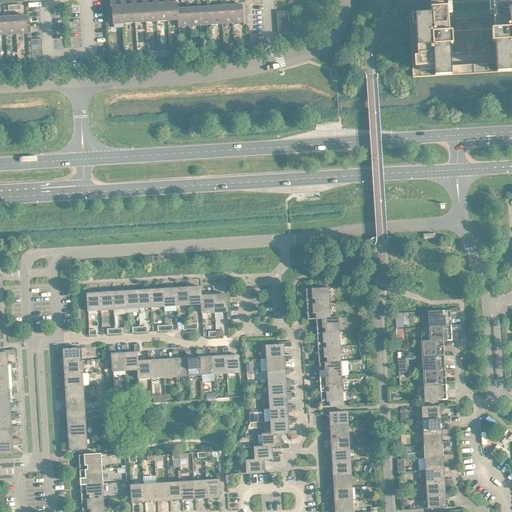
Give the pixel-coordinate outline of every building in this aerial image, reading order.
[(114,23),(125,22),(124,4),(122,4),(117,4),(116,0),(111,0),(112,5),(113,5),(114,23)] [(125,22),(136,21),(135,3),(133,3),(127,4),(127,0),(122,0),(122,4),(124,4),(125,22)] [(136,21),(147,21),(146,2),(144,3),(138,3),(137,0),(132,0),(133,3),(135,3),(136,21)] [(147,21),(158,20),(157,2),(155,2),(149,2),(148,0),(143,0),(144,3),(146,2),(147,21)] [(158,20),(168,19),(167,1),(165,1),(160,2),(159,0),(154,0),(155,2),(157,2),(158,20)] [(168,19),(179,19),(179,7),(178,0),(171,1),(170,0),(165,0),(165,1),(167,1),(168,19)] [(488,28),(488,38),(494,37),(494,40),(496,40),(498,62),(498,71),(508,70),(508,71),(511,70),(511,6),(511,7),(511,1),(491,2),(491,13),(495,13),(496,28),(493,28),(488,28)] [(244,3),(232,4),(233,22),(245,21),(244,3)] [(222,4),(211,5),(212,23),(223,22),(222,4)] [(232,4),(222,4),(223,22),(233,22),(232,4)] [(211,5),(200,6),(201,24),(212,23),(211,5)] [(436,68),(436,75),(453,74),(452,64),(451,43),(454,43),(454,40),(459,40),(459,30),(453,30),(450,30),(450,15),(453,15),(452,5),(432,6),(432,11),(413,13),(414,23),(417,23),(419,55),(416,55),(416,66),(420,66),(420,69),(436,68)] [(179,19),(179,25),(190,25),(189,6),(179,7),(179,19)] [(200,6),(189,6),(190,25),(201,24),(200,6)] [(16,14),(5,15),(7,33),(17,32),(16,14)] [(27,14),(16,14),(17,32),(28,32),(27,14)] [(453,30),(459,30),(488,28),(493,28),(493,15),(452,18),(453,30)] [(190,304),(202,303),(202,295),(202,294),(202,285),(189,286),(190,304)] [(165,305),(177,304),(176,286),(164,287),(165,305)] [(177,304),(190,304),(189,286),(176,286),(177,304)] [(152,306),(165,305),(164,287),(151,288),(152,306)] [(307,288),(308,303),(330,302),(329,287),(307,288)] [(140,307),(152,306),(151,288),(139,289),(140,307)] [(114,308),(127,307),(126,289),(113,290),(114,308)] [(127,307),(140,307),(139,289),(126,289),(127,307)] [(102,309),(114,308),(113,290),(101,291),(102,309)] [(89,309),(102,309),(101,291),(88,292),(89,309)] [(202,303),(203,312),(216,311),(215,293),(202,294),(202,295),(202,303)] [(228,293),(215,293),(216,311),(229,310),(228,293)] [(309,318),(317,318),(317,317),(331,316),(330,302),(308,303),(309,318)] [(429,310),(430,325),(452,324),(451,309),(429,310)] [(317,317),(317,318),(318,332),(340,331),(339,316),(331,316),(317,317)] [(430,325),(431,339),(431,340),(445,339),(445,340),(453,339),(452,324),(430,325)] [(318,332),(319,347),(341,345),(340,331),(318,332)] [(423,340),(423,355),(445,354),(445,340),(445,339),(431,340),(431,339),(423,340)] [(267,344),(268,357),(286,356),(285,354),(285,346),(293,345),(292,340),(284,341),(285,343),(267,344)] [(126,369),(139,368),(138,360),(139,359),(138,351),(141,351),(140,343),(135,343),(136,351),(128,351),(128,344),(123,344),(123,352),(125,351),(126,369)] [(113,370),(126,369),(125,351),(123,352),(116,352),(115,344),(110,345),(111,352),(112,352),(113,370)] [(319,347),(320,361),(342,360),(341,345),(319,347)] [(57,363),(65,363),(65,360),(83,359),(82,346),(64,348),(65,357),(57,358),(57,363)] [(224,347),(224,354),(226,354),(228,372),(241,371),(239,353),(230,354),(229,346),(224,347)] [(211,347),(212,355),(214,355),(215,373),(228,372),(226,354),(224,354),(217,355),(217,347),(211,347)] [(0,351),(0,364),(9,364),(9,362),(8,354),(16,354),(16,348),(8,349),(8,351),(0,351)] [(199,348),(199,356),(201,356),(202,373),(215,373),(214,355),(212,355),(204,355),(204,348),(199,348)] [(174,350),(174,357),(176,357),(177,375),(190,374),(189,356),(187,357),(179,357),(179,349),(174,350)] [(186,349),(187,357),(189,356),(190,374),(202,373),(201,356),(199,356),(192,356),(191,349),(186,349)] [(161,350),(162,358),(164,358),(165,376),(177,375),(176,357),(174,357),(167,358),(166,350),(161,350)] [(148,351),(149,359),(151,359),(152,377),(165,376),(164,358),(162,358),(154,359),(154,351),(148,351)] [(268,357),(268,370),(286,369),(286,366),(286,359),(293,359),(293,353),(285,354),(286,356),(268,357)] [(423,355),(424,370),(446,368),(445,354),(423,355)] [(407,357),(399,357),(400,371),(408,371),(407,357)] [(58,376),(66,375),(66,373),(84,372),(83,359),(65,360),(65,363),(65,370),(58,370),(58,376)] [(139,368),(139,377),(152,377),(151,359),(149,359),(139,359),(138,360),(139,368)] [(320,361),(321,376),(343,375),(342,360),(320,361)] [(0,364),(0,377),(10,376),(10,374),(9,367),(17,367),(16,361),(9,362),(9,364),(0,364)] [(268,370),(269,382),(287,381),(287,379),(286,372),(294,371),(294,366),(286,366),(286,369),(268,370)] [(424,370),(425,384),(447,383),(446,368),(424,370)] [(59,388),(67,388),(66,386),(84,385),(84,372),(66,373),(66,375),(66,383),(59,383),(59,388)] [(0,377),(0,389),(10,389),(10,387),(10,380),(17,379),(17,374),(10,374),(10,376),(0,377)] [(321,376),(322,391),(344,389),(343,375),(321,376)] [(269,382),(270,395),(288,394),(288,392),(287,384),(295,384),(295,379),(287,379),(287,381),(269,382)] [(447,383),(425,384),(426,400),(448,398),(447,383)] [(60,401),(67,400),(67,398),(85,397),(84,385),(66,386),(67,388),(67,395),(59,396),(60,401)] [(0,389),(0,402),(11,402),(11,399),(11,392),(18,392),(18,386),(10,387),(10,389),(0,389)] [(344,389),(322,391),(323,406),(345,404),(344,389)] [(270,395),(271,407),(289,406),(288,404),(288,397),(296,396),(295,391),(288,392),(288,394),(270,395)] [(61,413),(68,413),(68,411),(86,410),(85,397),(67,398),(67,400),(68,408),(60,408),(61,413)] [(0,402),(0,414),(12,414),(12,412),(11,405),(19,404),(19,399),(11,399),(11,402),(0,402)] [(423,406),(424,419),(441,418),(441,415),(441,408),(448,408),(448,402),(440,403),(440,405),(423,406)] [(271,407),(272,420),(289,419),(289,417),(289,409),(296,409),(296,404),(288,404),(289,406),(271,407)] [(61,426),(69,425),(69,423),(87,422),(86,410),(68,411),(68,413),(69,420),(61,421),(61,426)] [(324,427),(331,426),(331,424),(349,423),(348,410),(330,411),(331,421),(323,422),(324,427)] [(0,414),(0,427),(13,427),(13,425),(12,417),(20,417),(19,412),(12,412),(12,414),(0,414)] [(424,419),(424,431),(442,430),(442,428),(442,421),(449,420),(449,415),(441,415),(441,418),(424,419)] [(272,420),(272,432),(272,433),(281,432),(290,432),(290,435),(298,434),(298,429),(290,429),(290,422),(297,421),(297,416),(289,417),(289,419),(272,420)] [(62,438),(70,438),(70,436),(87,435),(87,422),(69,423),(69,425),(69,433),(62,433),(62,438)] [(324,439),(332,439),(332,437),(350,436),(349,423),(331,424),(331,426),(332,434),(324,434),(324,439)] [(0,427),(0,440),(14,439),(13,437),(13,430),(20,430),(20,424),(13,425),(13,427),(0,427)] [(424,431),(425,444),(443,443),(443,441),(442,433),(450,433),(450,428),(442,428),(442,430),(424,431)] [(259,433),(260,446),(264,445),(264,446),(273,445),(282,445),(282,448),(290,447),(289,442),(282,442),(281,432),(272,433),(272,432),(259,433)] [(70,436),(70,438),(70,446),(63,446),(63,452),(71,451),(71,449),(88,448),(87,435),(70,436)] [(325,452),(333,451),(333,449),(351,448),(350,436),(332,437),(332,439),(332,446),(325,447),(325,452)] [(14,439),(0,440),(0,453),(14,452),(14,442),(21,442),(21,437),(13,437),(14,439)] [(425,444),(426,456),(444,455),(444,453),(443,446),(451,445),(450,440),(443,441),(443,443),(425,444)] [(255,446),(256,458),(256,459),(265,458),(265,459),(274,458),(274,461),(281,460),(281,455),(274,456),(273,445),(264,446),(264,445),(260,446),(255,446)] [(326,464),(334,464),(333,462),(351,461),(351,448),(333,449),(333,451),(333,459),(326,459),(326,464)] [(80,454),(81,469),(103,468),(102,452),(80,454)] [(426,456),(427,469),(445,468),(444,466),(444,458),(452,458),(451,453),(444,453),(444,455),(426,456)] [(256,459),(256,458),(247,459),(248,472),(266,471),(265,459),(265,458),(256,459)] [(327,477),(334,477),(334,474),(352,473),(351,461),(333,462),(334,464),(334,471),(326,472),(327,477)] [(427,469),(428,482),(445,480),(445,478),(445,471),(452,471),(452,465),(444,466),(445,468),(427,469)] [(81,469),(81,484),(104,482),(103,468),(81,469)] [(327,490),(335,489),(335,487),(353,486),(352,473),(334,474),(334,477),(335,484),(327,484),(327,490)] [(220,478),(207,479),(209,497),(221,496),(220,478)] [(428,482),(428,494),(446,493),(446,491),(446,484),(453,483),(453,478),(445,478),(445,480),(428,482)] [(207,479),(195,480),(196,497),(209,497),(207,479)] [(182,480),(170,481),(171,499),(183,498),(182,480)] [(195,480),(182,480),(183,498),(196,497),(195,480)] [(170,481),(157,482),(158,500),(171,499),(170,481)] [(81,484),(82,498),(104,497),(104,482),(81,484)] [(157,482),(145,483),(146,501),(158,500),(157,482)] [(146,501),(145,483),(132,484),(133,501),(146,501)] [(328,502),(336,502),(336,500),(354,498),(353,486),(335,487),(335,489),(335,497),(328,497),(328,502)] [(446,493),(428,494),(429,507),(447,506),(446,497),(454,496),(454,490),(446,491),(446,493)] [(104,497),(82,498),(83,511),(104,511),(105,511),(104,497)] [(336,500),(336,502),(336,509),(329,510),(328,511),(346,511),(354,511),(354,498),(336,500)]
